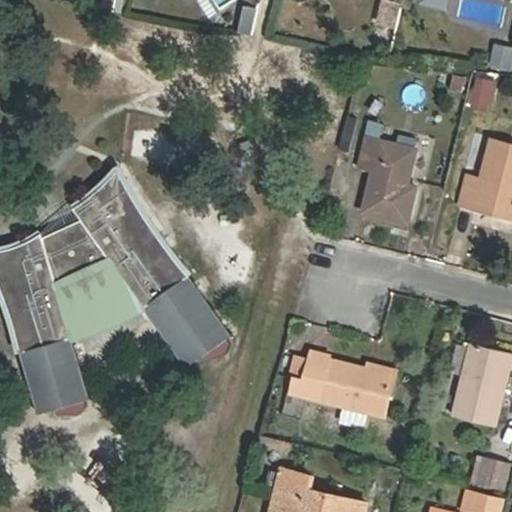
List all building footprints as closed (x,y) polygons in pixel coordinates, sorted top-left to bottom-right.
[(447,0),(424,0),(423,3),(446,8),(447,0)] [(399,6),(382,2),(380,10),(398,14),(399,6)] [(257,7),(246,5),(243,21),(253,23),(257,7)] [(398,14),(380,10),(377,25),(394,29),(398,14)] [(251,33),(253,23),(243,21),(241,31),(251,33)] [(511,44),(493,42),(489,66),(511,69),(511,44)] [(491,111),(499,80),(475,74),(467,105),(491,111)] [(364,210),(407,222),(417,185),(408,183),(417,149),(367,137),(359,165),(374,168),(364,210)] [(461,203),(511,216),(511,144),(492,139),(483,179),(468,175),(461,203)] [(0,243),(0,287),(10,314),(13,328),(18,346),(69,331),(55,280),(109,260),(140,304),(185,273),(171,255),(158,237),(149,224),(137,206),(128,191),(121,178),(115,166),(103,179),(94,187),(83,196),(70,204),(81,219),(68,226),(54,231),(41,233),(40,227),(27,235),(15,240),(4,243),(0,243)] [(109,260),(55,280),(69,331),(71,337),(80,335),(96,331),(108,326),(120,321),(130,317),(143,309),(140,304),(109,260)] [(454,413),(496,425),(509,369),(511,369),(511,352),(471,343),(454,413)] [(291,392),(385,416),(395,375),(311,353),(304,380),(294,378),(291,392)] [(345,407),(342,420),(365,426),(368,413),(345,407)] [(479,481),(504,487),(510,464),(486,458),(479,481)] [(278,481),(276,490),(307,497),(309,488),(278,481)] [(365,511),(368,503),(309,488),(307,497),(276,490),(271,511),(365,511)] [(475,492),(471,509),(484,511),(498,511),(502,498),(475,492)]
